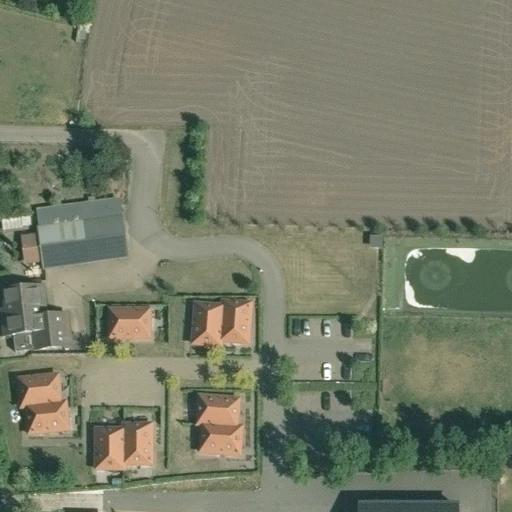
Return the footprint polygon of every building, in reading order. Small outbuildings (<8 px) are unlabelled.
[(36,211),(38,229),(36,229),(41,269),(84,263),(79,223),(122,218),(120,199),(36,211)] [(5,223),(31,220),(29,210),(4,213),(5,223)] [(79,223),(84,263),(127,257),(122,218),(79,223)] [(382,238),(370,237),(370,245),(382,246),(382,238)] [(43,287),(6,291),(8,318),(2,319),(4,337),(14,336),(16,353),(49,349),(46,317),(43,287)] [(223,303),(223,308),(221,343),(248,345),(252,305),(223,303)] [(221,343),(223,308),(196,306),(193,345),(221,347),(221,343)] [(110,311),(110,340),(149,340),(149,311),(110,311)] [(104,334),(83,335),(85,362),(106,361),(104,334)] [(61,404),(58,377),(18,381),(21,409),(26,408),(61,404)] [(70,381),(72,410),(89,409),(87,380),(70,381)] [(199,398),(197,426),(202,426),(237,429),(237,428),(239,401),(199,398)] [(66,403),(61,404),(26,408),(29,436),(68,431),(66,403)] [(123,426),(123,431),(124,431),(124,466),(152,466),(152,426),(123,426)] [(242,428),(237,428),(237,429),(202,426),(200,454),(240,457),(242,428)] [(124,466),(124,431),(123,431),(96,431),(96,471),(124,471),(124,466)]
